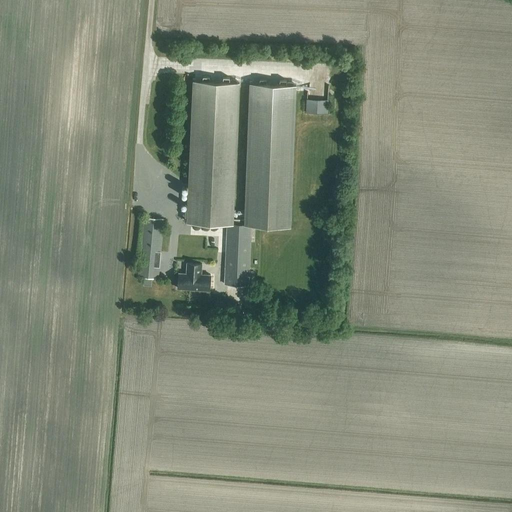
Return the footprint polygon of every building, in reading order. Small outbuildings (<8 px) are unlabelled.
[(227,223),(234,224),(239,83),(191,81),(186,222),(227,223)] [(244,224),(251,225),(290,227),(296,86),(249,84),(244,224)] [(305,111),(305,125),(327,125),(327,111),(305,111)] [(138,277),(158,279),(163,219),(143,217),(138,277)] [(251,225),(244,224),(234,224),(227,223),(224,284),(248,286),(251,225)] [(187,263),(186,274),(178,273),(178,289),(186,289),(186,288),(192,288),(192,289),(209,290),(210,275),(201,274),(202,264),(187,263)]
